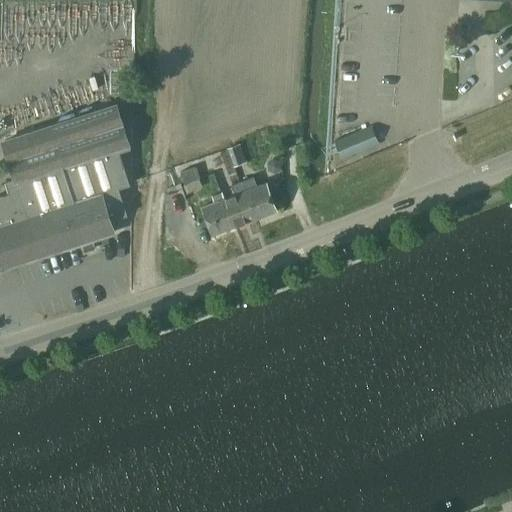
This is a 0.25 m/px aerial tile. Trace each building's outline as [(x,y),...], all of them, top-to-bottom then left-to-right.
[(5,181),(11,198),(0,201),(0,256),(3,268),(85,241),(86,244),(94,242),(93,239),(114,232),(108,215),(126,210),(117,183),(128,179),(118,146),(129,143),(117,105),(3,142),(15,178),(5,181)] [(367,128),(335,141),(342,158),(374,145),(367,128)] [(240,144),(229,148),(236,166),(247,162),(240,144)] [(273,159),(267,163),(268,171),(275,174),(281,169),(280,162),(273,159)] [(196,167),(181,172),(185,184),(200,178),(196,167)] [(254,176),(242,181),(255,218),(276,210),(266,182),(257,186),(254,176)] [(235,194),(224,198),(234,226),(255,218),(242,181),(232,185),(235,194)] [(224,198),(222,193),(214,196),(216,201),(203,206),(213,233),(234,226),(224,198)]
